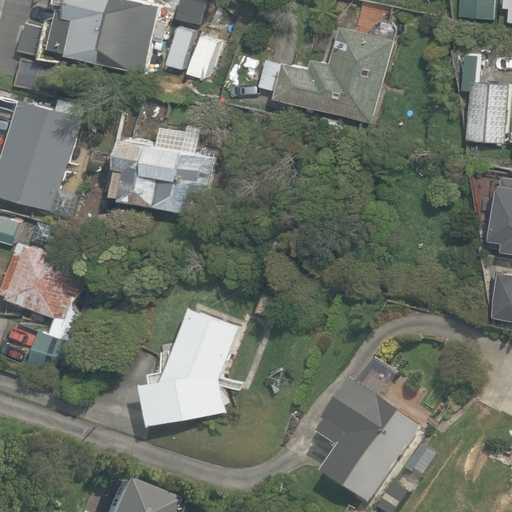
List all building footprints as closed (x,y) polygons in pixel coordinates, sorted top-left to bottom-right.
[(62,0),(62,1),(65,2),(54,44),(71,49),(71,51),(133,67),(133,65),(148,69),(157,37),(166,39),(170,21),(162,18),(166,2),(158,0),(62,0)] [(496,18),(498,0),(463,0),(462,15),(496,18)] [(282,90),(281,94),(375,121),(399,38),(395,37),(397,30),(393,21),(385,19),(376,23),(373,30),(346,22),(335,58),(319,54),(316,64),(291,57),(290,62),(270,56),(263,84),(282,90)] [(44,54),(52,27),(30,20),(22,48),(44,54)] [(508,141),(511,96),(511,81),(476,78),(470,137),(508,141)] [(60,106),(27,95),(0,175),(0,189),(56,209),(86,115),(85,114),(89,105),(64,96),(60,106)] [(190,144),(128,131),(121,162),(123,163),(117,190),(126,192),(125,194),(181,206),(189,171),(184,170),(190,144)] [(507,246),(511,247),(511,174),(505,173),(494,235),(508,238),(507,246)] [(0,237),(17,243),(25,219),(13,216),(11,222),(0,217),(0,215),(2,211),(0,209),(0,237)] [(298,247),(278,239),(269,264),(288,272),(298,247)] [(2,292),(57,314),(61,315),(62,313),(70,316),(80,290),(86,293),(95,268),(80,262),(82,259),(32,240),(31,243),(23,240),(2,292)] [(511,267),(506,266),(498,313),(511,315),(511,267)] [(277,315),(284,296),(268,290),(261,309),(277,315)] [(149,377),(155,419),(235,407),(228,373),(248,321),(196,301),(167,375),(149,377)] [(51,329),(44,326),(29,367),(65,380),(79,341),(74,339),(81,320),(70,316),(62,313),(61,315),(57,314),(51,329)] [(372,503),(426,425),(358,379),(330,419),(332,421),(324,432),(344,446),(327,472),(372,503)] [(77,511),(168,511),(174,496),(115,475),(102,511),(85,511),(79,510),(77,511)] [(398,511),(411,492),(398,483),(382,507),(389,511),(398,511)]
